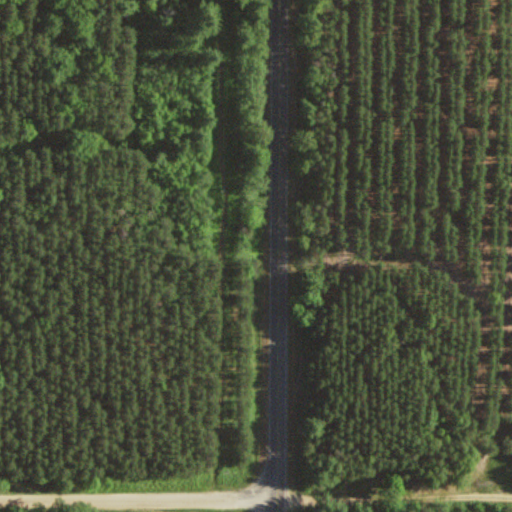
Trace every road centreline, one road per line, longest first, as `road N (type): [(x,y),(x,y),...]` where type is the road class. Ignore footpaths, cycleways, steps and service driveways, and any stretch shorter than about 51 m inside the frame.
road 1 (residential): [(276,511),(280,0)]
road 2 (residential): [(276,498),(0,498)]
road 3 (track): [(276,498),(511,501)]
